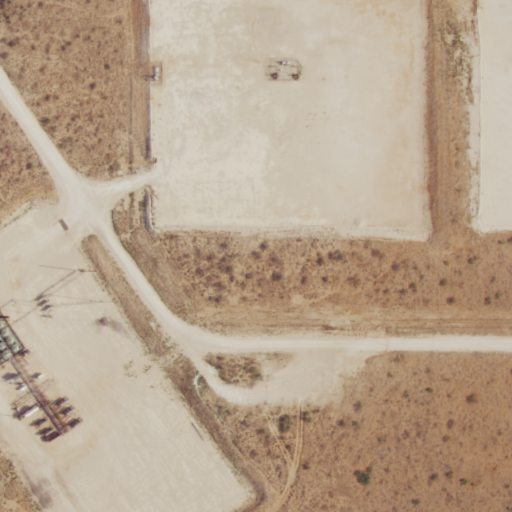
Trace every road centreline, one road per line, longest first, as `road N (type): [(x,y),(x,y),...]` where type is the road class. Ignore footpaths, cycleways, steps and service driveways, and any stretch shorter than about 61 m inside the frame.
road 1 (residential): [(187,363),(0,87)]
road 2 (residential): [(187,363),(511,353)]
